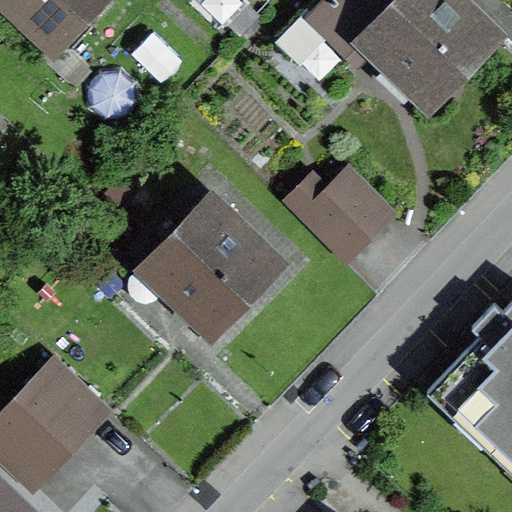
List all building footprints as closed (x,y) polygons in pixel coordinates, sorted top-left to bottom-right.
[(3,0),(54,47),(98,0),(3,0)] [(431,97),(493,33),(458,0),(328,0),(313,16),(306,9),(277,39),(297,59),(326,29),(353,54),(369,37),(431,97)] [(312,176),(290,199),(347,256),(390,212),(348,170),(327,191),(312,176)] [(213,324),(274,260),(210,198),(148,262),(213,324)] [(511,300),(427,390),(511,470),(511,300)] [(0,453),(28,480),(100,404),(54,361),(0,417),(0,453)] [(0,511),(25,511),(0,487),(0,511)]
